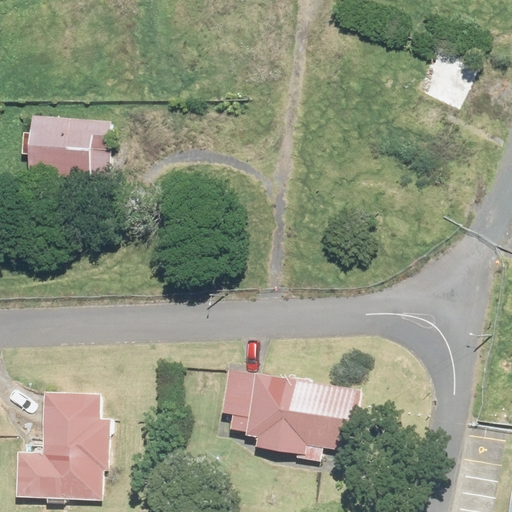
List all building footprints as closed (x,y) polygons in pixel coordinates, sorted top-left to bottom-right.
[(484,66),(437,46),(416,92),(463,113),(484,66)] [(486,150),(400,107),(389,128),(377,121),(361,152),(460,202),(486,150)] [(122,126),(49,121),(45,179),(100,183),(102,154),(120,155),(122,126)] [(371,389),(268,371),(256,443),(330,456),(332,444),(360,449),(371,389)] [(115,394),(57,391),(54,450),(28,448),(25,496),(109,501),(115,394)]
